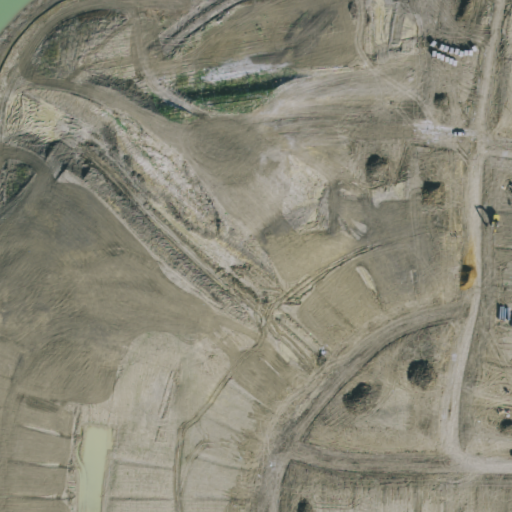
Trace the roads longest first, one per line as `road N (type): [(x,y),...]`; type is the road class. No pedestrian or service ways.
road 1 (residential): [(90,511),(103,412),(124,365),(212,257),(308,164),(356,138),(411,130),(511,150)]
road 2 (residential): [(453,463),(473,306),(477,144),(505,0)]
road 3 (residential): [(332,382),(87,130)]
road 4 (residential): [(235,0),(170,49),(0,219)]
road 5 (residential): [(277,511),(288,449),(332,382),(410,324),(473,306)]
road 6 (residential): [(511,463),(370,464),(288,449)]
